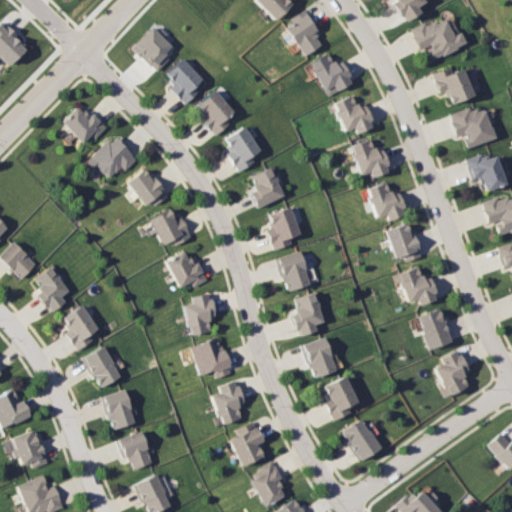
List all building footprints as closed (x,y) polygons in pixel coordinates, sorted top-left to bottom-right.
[(254,0),(273,19),(290,3),(286,0),(254,0)] [(392,0),(389,2),(398,16),(401,15),(404,20),(418,11),(415,6),(423,1),(422,0),(392,0)] [(281,32),(285,29),(284,27),(292,21),(289,18),(304,8),(317,27),(314,30),(317,35),(315,36),(320,43),(303,54),(294,41),(290,44),(281,32)] [(408,28),(419,49),(427,44),(428,46),(424,48),(430,59),(439,54),(440,55),(455,48),(454,46),(463,41),(458,31),(451,34),(442,18),(434,22),(433,19),(423,24),(422,21),(408,28)] [(0,60),(4,64),(22,46),(13,37),(13,36),(0,23),(0,60)] [(129,46),(150,25),(157,31),(161,27),(167,34),(163,38),(170,45),(164,52),(169,57),(157,70),(151,64),(150,66),(129,46)] [(309,61),(313,69),(311,70),(315,76),(316,76),(327,95),(350,82),(346,76),(349,75),(340,60),(335,63),(333,60),(331,61),(326,52),(309,61)] [(165,73),(170,78),(169,80),(173,84),(169,87),(185,103),(199,90),(194,85),(202,77),(182,57),(165,73)] [(448,103),(470,93),(459,67),(449,71),(446,65),(428,72),(437,93),(443,90),(448,103)] [(195,104),(203,114),(200,117),(214,134),(231,120),(227,115),(233,110),(214,88),(195,104)] [(332,102),(335,109),(333,110),(336,117),(337,117),(343,131),(352,127),(355,133),(370,126),(368,119),(370,119),(363,104),(358,106),(356,101),(354,102),(350,94),(332,102)] [(461,137),(464,147),(493,137),(489,125),(487,125),(480,108),(475,110),(474,107),(467,109),(466,106),(446,113),(449,119),(448,120),(453,136),(462,133),(463,136),(461,137)] [(74,108),(59,122),(80,142),(84,137),(88,141),(92,137),(94,139),(106,126),(92,111),(87,116),(82,110),(79,113),(74,108)] [(222,138),(230,149),(225,152),(237,171),(254,160),(250,154),(259,149),(244,124),(222,138)] [(84,162),(107,139),(110,142),(117,135),(139,158),(126,171),(121,166),(108,179),(95,165),(91,169),(84,162)] [(349,144),(352,152),(350,153),(352,160),(353,159),(359,174),(368,170),(370,176),(386,170),(384,164),(386,164),(380,148),(375,150),(373,145),(371,146),(367,137),(349,144)] [(462,159),(466,171),(465,171),(468,179),(474,177),(477,184),(479,183),(482,190),(502,183),(491,154),(486,156),(485,154),(478,156),(477,153),(462,159)] [(250,175),(254,184),(251,185),(253,189),(248,192),(255,207),(282,194),(275,180),(276,180),(273,173),(272,174),(268,166),(250,175)] [(127,181),(143,205),(151,199),(155,205),(169,196),(155,175),(150,178),(144,169),(127,181)] [(365,187),(368,195),(366,196),(368,203),(369,203),(375,217),(383,213),(386,220),(400,215),(397,208),(402,206),(396,191),(391,193),(389,188),(387,189),(383,180),(365,187)] [(492,223),(496,234),(506,230),(507,232),(511,230),(511,195),(505,198),(504,195),(494,199),(493,195),(478,201),(481,207),(479,208),(485,223),(496,218),(497,221),(492,223)] [(265,213),(269,226),(265,228),(272,249),(291,242),(289,236),(298,233),(288,205),(265,213)] [(148,219),(168,208),(174,220),(181,216),(192,236),(174,246),(171,240),(162,246),(148,219)] [(383,229),(393,257),(402,254),(404,260),(418,255),(416,249),(417,249),(410,228),(406,229),(404,221),(383,229)] [(0,251),(0,259),(19,279),(35,263),(11,240),(0,251)] [(493,246),(501,267),(506,265),(508,271),(511,270),(511,243),(510,244),(509,241),(493,246)] [(273,257),(285,291),(309,283),(297,249),(273,257)] [(164,260),(182,252),(186,260),(191,258),(193,262),(199,259),(210,280),(194,288),(192,285),(187,287),(185,284),(177,288),(164,260)] [(32,278),(38,286),(36,287),(40,291),(36,295),(45,306),(46,305),(52,312),(66,301),(62,296),(69,290),(49,265),(32,278)] [(391,274),(415,265),(418,275),(421,274),(422,278),(428,276),(434,291),(431,292),(434,298),(417,304),(415,298),(406,302),(401,287),(400,288),(397,281),(394,283),(391,274)] [(292,298),(295,307),(293,308),(294,312),(289,314),(294,330),(297,329),(299,336),(315,331),(313,324),(322,320),(317,306),(318,305),(315,298),(314,299),(311,291),(292,298)] [(184,305),(190,335),(211,331),(209,317),(215,316),(212,299),(209,300),(208,293),(192,296),(193,303),(184,305)] [(63,332),(77,352),(95,339),(91,334),(99,328),(81,304),(63,317),(67,323),(65,325),(68,328),(63,332)] [(415,315),(421,329),(420,329),(421,333),(420,333),(426,349),(451,338),(442,316),(440,317),(439,316),(440,315),(438,309),(436,309),(435,307),(415,315)] [(299,344),(307,367),(309,366),(313,377),(335,369),(323,335),(299,344)] [(190,347),(216,337),(220,346),(225,344),(232,364),(229,366),(231,372),(216,378),(213,370),(201,374),(190,347)] [(81,357),(99,388),(121,375),(103,344),(81,357)] [(438,356),(441,362),(432,367),(439,380),(438,381),(441,387),(438,389),(442,397),(465,384),(460,376),(462,375),(460,370),(465,367),(458,353),(455,355),(451,349),(438,356)] [(320,385),(326,398),(322,400),(332,420),(349,411),(346,405),(356,401),(343,374),(320,385)] [(233,381),(235,387),(238,386),(243,400),(238,402),(240,407),(238,409),(241,416),(222,423),(212,397),(221,393),(218,386),(233,381)] [(101,396),(113,429),(135,422),(124,388),(101,396)] [(0,394),(0,427),(12,421),(13,424),(30,415),(21,398),(17,400),(11,389),(0,394)] [(338,431),(358,460),(379,447),(359,417),(338,431)] [(234,428),(237,435),(228,439),(241,466),(261,456),(255,444),(264,440),(254,419),(234,428)] [(9,437),(14,448),(9,450),(12,459),(16,457),(19,465),(29,461),(31,466),(45,461),(33,428),(9,437)] [(115,439),(122,457),(127,455),(133,470),(154,462),(141,429),(115,439)] [(483,443),(505,468),(511,461),(511,438),(511,437),(506,442),(497,431),(483,443)] [(274,458),(284,476),(278,479),(282,486),(278,488),(282,494),(265,504),(251,479),(255,477),(253,474),(258,471),(256,468),(274,458)] [(15,484),(26,511),(31,511),(34,511),(37,511),(45,509),(46,511),(51,511),(63,507),(53,484),(46,488),(44,485),(47,483),(42,472),(15,484)] [(134,484),(148,511),(158,511),(171,506),(155,474),(134,484)] [(394,502),(398,507),(395,510),(396,511),(438,511),(428,501),(433,496),(429,493),(424,497),(417,490),(413,493),(411,491),(407,495),(404,493),(394,502)] [(276,511),(303,511),(306,510),(295,496),(276,511)]
